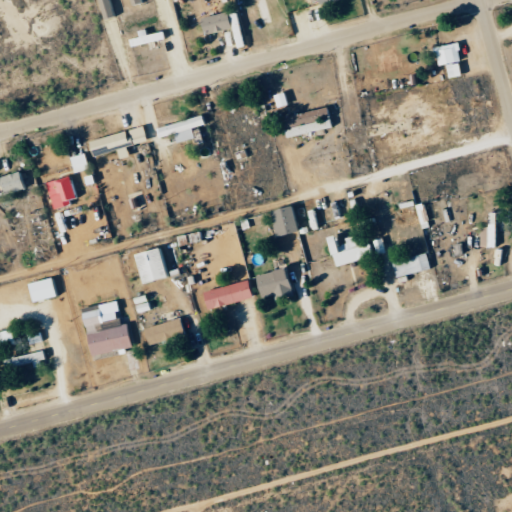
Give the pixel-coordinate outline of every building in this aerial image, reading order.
[(101,0),(107,20),(117,17),(111,0),(101,0)] [(274,22),(267,0),(257,0),(265,25),(274,22)] [(204,19),(209,35),(236,28),(232,12),(204,19)] [(168,41),(166,32),(149,34),(148,30),(141,31),(141,38),(133,39),(133,45),(168,41)] [(465,76),(459,43),(436,47),(440,66),(449,65),(451,78),(465,76)] [(405,72),(400,48),(378,52),(381,64),(378,65),(380,76),(405,72)] [(335,127),(330,107),(284,119),(289,138),(335,127)] [(179,143),(197,138),(194,129),(208,125),(205,115),(159,128),(162,139),(177,135),(179,143)] [(93,142),(97,157),(134,146),(130,131),(93,142)] [(77,173),(92,169),(88,154),(73,157),(77,173)] [(0,177),(0,195),(27,191),(24,174),(0,177)] [(79,203),(74,177),(50,182),(56,208),(79,203)] [(281,237),(302,232),(295,206),(274,212),(281,237)] [(483,247),(498,247),(498,214),(491,214),(490,228),(484,227),(483,247)] [(376,257),(373,243),(364,246),(362,236),(341,241),(340,235),(332,238),(339,266),(376,257)] [(433,269),(429,253),(395,262),(399,278),(433,269)] [(298,296),(289,268),(259,277),(265,298),(276,295),(278,301),(298,296)] [(36,301),(59,298),(56,279),(33,283),(36,301)] [(211,310),(256,298),(251,280),(206,293),(211,310)] [(95,357),(135,347),(130,325),(114,328),(113,322),(106,323),(102,304),(84,309),(95,357)] [(187,336),(184,319),(147,327),(151,344),(187,336)] [(0,347),(17,344),(14,329),(0,332),(0,347)] [(31,344),(42,342),(41,333),(30,335),(31,344)] [(7,360),(8,368),(35,363),(35,366),(49,363),(46,351),(7,360)]
